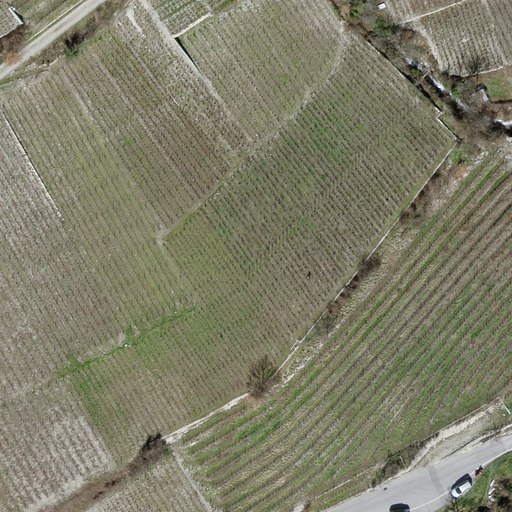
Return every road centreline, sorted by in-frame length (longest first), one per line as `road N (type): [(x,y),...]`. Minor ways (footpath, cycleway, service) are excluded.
road 1 (residential): [(511,453),(371,511)]
road 2 (track): [(98,0),(0,73)]
